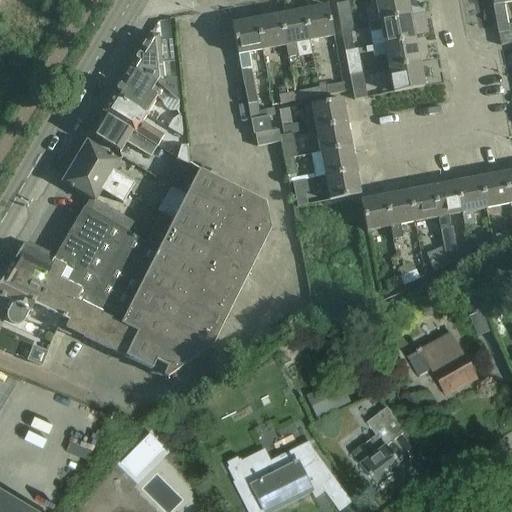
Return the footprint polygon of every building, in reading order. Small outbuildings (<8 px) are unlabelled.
[(411,18),(407,0),(376,0),(381,24),(411,18)] [(511,4),(511,0),(492,0),(494,8),(499,36),(502,48),(511,45),(511,25),(510,26),(506,5),(511,4)] [(353,28),(349,4),(336,6),(341,31),(353,28)] [(335,38),(329,7),(304,12),(310,43),(335,38)] [(310,43),(304,12),(281,16),(287,47),(289,59),(300,57),(298,45),(310,43)] [(287,47),(281,16),(257,21),(263,52),(287,47)] [(411,18),(381,24),(371,26),(373,35),(383,33),(385,46),(416,41),(411,18)] [(263,52),(257,21),(233,26),(242,73),(250,71),(253,71),(250,54),(263,52)] [(343,38),(346,54),(358,51),(355,36),(343,38)] [(162,39),(150,37),(131,70),(163,90),(162,93),(167,96),(180,104),(178,82),(167,83),(162,39)] [(416,41),(385,46),(373,49),(375,58),(387,56),(390,71),(420,66),(416,41)] [(361,68),(358,51),(346,54),(349,71),(361,68)] [(505,74),(511,72),(511,62),(503,64),(505,74)] [(425,89),(420,66),(390,71),(394,95),(425,89)] [(162,105),(167,96),(162,93),(163,90),(131,70),(115,96),(147,117),(156,102),(162,105)] [(250,71),(242,73),(241,73),(248,108),(258,106),(250,71)] [(367,100),(363,76),(350,78),(355,102),(367,100)] [(345,94),(344,86),(320,90),(321,99),(345,94)] [(313,91),(296,95),(298,103),(314,100),(313,91)] [(298,103),(296,95),(280,98),(282,107),(298,103)] [(147,117),(115,96),(103,116),(157,148),(157,149),(164,137),(143,124),(147,117)] [(312,107),(317,132),(347,126),(343,101),(312,107)] [(293,136),(288,112),(280,114),(285,138),(293,136)] [(157,148),(103,116),(91,136),(121,154),(127,145),(150,159),(157,148)] [(181,139),(180,119),(175,121),(169,131),(181,139)] [(273,134),(270,119),(251,122),(254,137),(256,137),(264,136),(273,134)] [(352,149),(347,126),(317,132),(321,155),(352,149)] [(282,145),(280,139),(279,133),(273,134),(264,136),(266,148),(282,145)] [(266,148),(264,136),(256,137),(258,149),(266,148)] [(293,136),(285,138),(280,139),(282,145),(285,163),(294,161),(298,160),(293,136)] [(121,162),(106,153),(88,143),(81,155),(80,154),(74,163),(129,196),(135,187),(114,174),(121,162)] [(356,173),(352,149),(321,155),(312,157),(316,181),(320,180),(356,173)] [(297,177),(294,161),(285,163),(288,178),(297,177)] [(129,196),(74,163),(69,172),(70,173),(63,185),(92,202),(88,210),(129,234),(135,225),(97,203),(103,193),(124,206),(129,196)] [(187,199),(201,173),(191,166),(176,192),(187,199)] [(212,350),(222,330),(232,310),(254,266),(215,246),(242,193),(201,172),(201,173),(187,199),(174,224),(151,270),(123,326),(124,327),(112,352),(153,372),(154,370),(166,375),(165,378),(171,381),(212,350)] [(361,197),(356,173),(320,180),(325,204),(361,197)] [(511,206),(511,205),(505,176),(481,180),(488,211),(511,206)] [(488,211),(481,180),(458,184),(465,216),(467,228),(477,226),(474,214),(488,211)] [(307,208),(302,184),(294,185),(299,209),(307,208)] [(465,216),(458,184),(434,189),(440,221),(443,233),(452,231),(450,219),(465,216)] [(440,221),(434,189),(410,193),(417,226),(440,221)] [(187,199),(176,192),(173,190),(159,215),(162,217),(174,224),(187,199)] [(266,206),(242,193),(215,246),(254,266),(272,232),(266,206)] [(417,226),(410,193),(386,197),(393,230),(396,243),(405,241),(402,228),(417,226)] [(393,230),(386,197),(361,202),(367,235),(393,230)] [(123,326),(151,270),(174,224),(162,217),(148,245),(129,234),(88,210),(85,208),(56,258),(30,245),(24,247),(14,264),(15,264),(10,272),(72,302),(123,326)] [(490,242),(505,236),(501,226),(486,233),(490,242)] [(476,248),(490,242),(486,233),(472,239),(476,248)] [(448,260),(463,254),(459,245),(444,251),(448,260)] [(433,267),(448,260),(444,251),(429,257),(433,267)] [(402,280),(417,274),(413,265),(398,271),(402,280)] [(388,286),(402,280),(398,271),(384,277),(388,286)] [(72,302),(10,272),(5,279),(0,286),(0,305),(10,312),(9,313),(8,317),(9,321),(11,325),(15,327),(19,327),(23,325),(26,321),(34,305),(64,320),(72,302)] [(124,327),(123,326),(72,302),(64,320),(58,331),(71,338),(73,333),(112,352),(124,327)] [(480,321),(466,325),(472,348),(486,344),(480,321)] [(429,371),(444,397),(475,379),(448,333),(405,359),(417,378),(429,371)] [(350,401),(341,381),(308,397),(318,417),(350,401)] [(401,468),(384,446),(383,444),(400,432),(401,433),(404,431),(393,413),(386,407),(366,421),(376,435),(350,454),(374,487),(401,468)] [(246,508),(258,502),(262,511),(269,511),(321,488),(338,511),(350,503),(314,454),(297,462),(297,464),(277,473),(266,450),(241,463),(239,459),(231,463),(233,466),(227,469),(246,508)] [(38,485),(24,507),(0,492),(0,511),(59,511),(66,502),(38,485)]
